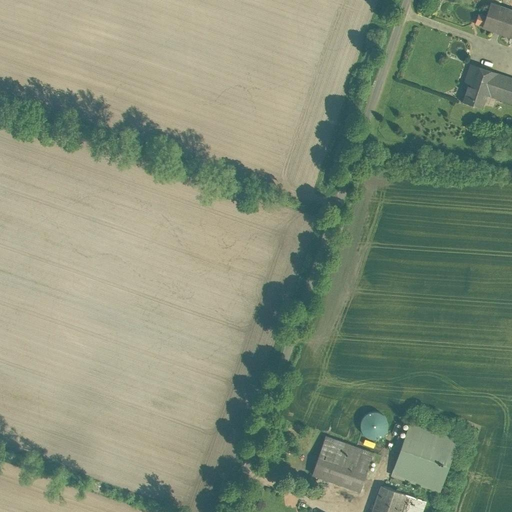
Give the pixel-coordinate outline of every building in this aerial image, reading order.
[(511,8),(490,1),(486,14),(479,12),(475,24),(481,26),(481,28),(511,38),(511,8)] [(511,78),(469,63),(462,84),(466,85),(460,102),(482,110),(487,95),(511,103),(511,78)] [(389,431),(389,426),(387,421),(384,417),(381,415),(376,413),(371,414),(367,416),(363,419),(361,423),(360,428),(361,432),(363,437),(367,440),(371,441),(375,442),(380,441),(384,439),(387,435),(389,431)] [(412,424),(392,477),(440,495),(460,442),(412,424)] [(311,477),(361,495),(375,454),(326,436),(311,477)] [(424,511),(429,497),(383,484),(374,511),(424,511)]
